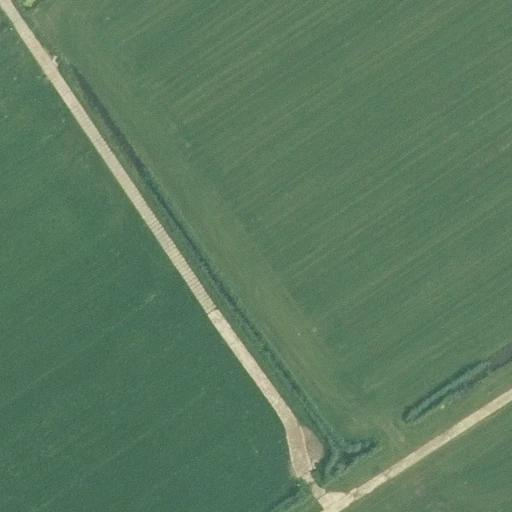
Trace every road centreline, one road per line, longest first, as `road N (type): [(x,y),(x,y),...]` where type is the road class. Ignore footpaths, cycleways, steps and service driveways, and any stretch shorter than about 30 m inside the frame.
road 1 (track): [(0,0),(296,437),(301,471),(332,510)]
road 2 (track): [(330,511),(511,395)]
